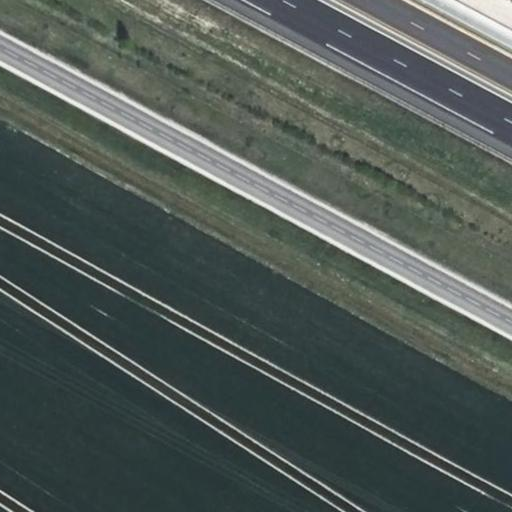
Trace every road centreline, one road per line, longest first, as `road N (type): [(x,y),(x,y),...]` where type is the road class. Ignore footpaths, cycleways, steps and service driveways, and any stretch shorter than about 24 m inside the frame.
road 1 (track): [(0,87),(511,364)]
road 2 (tertiary): [(0,47),(511,321)]
road 3 (motorway): [(282,0),(511,122)]
road 4 (motorway): [(511,66),(387,0)]
